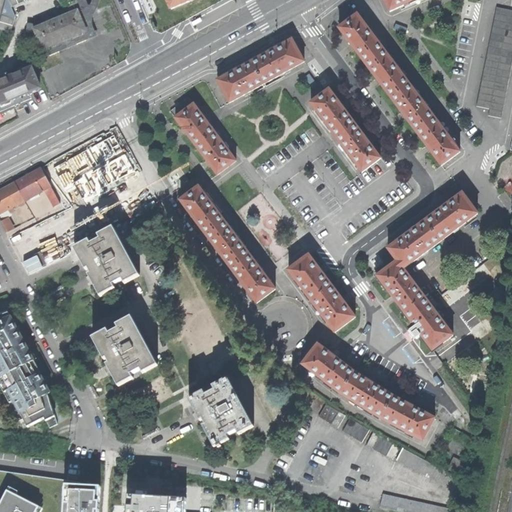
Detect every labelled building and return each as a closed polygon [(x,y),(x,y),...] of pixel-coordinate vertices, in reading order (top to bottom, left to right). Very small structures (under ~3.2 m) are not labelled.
[(6,0),(0,23),(0,29),(11,33),(16,18),(12,8),(29,0),(6,0)] [(68,0),(74,13),(77,13),(76,12),(81,6),(81,0),(68,0)] [(166,0),(171,10),(193,0),(166,0)] [(384,0),(391,12),(417,0),(384,0)] [(37,26),(29,26),(27,40),(33,40),(36,48),(37,47),(41,56),(50,52),(51,54),(57,52),(57,49),(66,45),(76,41),(77,43),(84,40),(83,38),(92,34),(85,18),(90,12),(81,6),(76,12),(77,13),(74,13),(36,30),(37,26)] [(474,112),(500,118),(511,57),(511,10),(495,7),(474,112)] [(204,20),(202,16),(195,20),(193,21),(195,23),(195,25),(204,20)] [(430,150),(442,166),(461,153),(358,16),(339,29),(353,48),(379,82),(404,116),(430,150)] [(217,82),(229,103),(303,63),(292,41),(275,50),(236,71),(217,82)] [(23,73),(0,82),(0,112),(16,106),(32,100),(29,93),(40,88),(32,69),(31,70),(26,58),(18,61),(23,73)] [(329,91),(311,104),(362,173),(380,160),(366,140),(342,109),(329,91)] [(217,176),(235,162),(188,98),(169,112),(181,128),(180,129),(182,131),(184,135),(185,134),(205,160),(205,162),(207,165),(209,168),(210,168),(217,176)] [(15,183),(25,201),(45,189),(55,207),(56,206),(57,209),(60,207),(59,204),(61,204),(51,186),(42,169),(27,176),(15,183)] [(3,213),(25,201),(15,183),(1,191),(0,191),(0,219),(7,233),(12,230),(3,213)] [(256,304),(275,290),(197,188),(179,202),(193,219),(218,253),(243,286),(256,304)] [(478,214),(463,194),(439,211),(410,233),(388,249),(397,261),(403,269),(423,255),(424,255),(429,251),(452,233),(454,233),(459,229),(459,228),(478,214)] [(90,240),(76,248),(87,270),(90,268),(91,271),(93,273),(90,275),(102,296),(117,288),(115,285),(124,280),(126,283),(141,275),(115,227),(100,235),(102,239),(93,244),(90,240)] [(334,333),(354,317),(346,305),(345,304),(343,301),(342,298),(340,298),(322,275),(322,273),(320,271),(319,268),(317,268),(308,256),(287,271),(334,333)] [(453,336),(403,269),(397,261),(377,276),(394,299),(417,330),(433,351),(453,336)] [(13,320),(9,311),(0,314),(0,374),(2,379),(4,378),(10,390),(9,391),(28,427),(45,419),(50,429),(58,425),(47,389),(45,382),(40,374),(37,375),(31,363),(34,362),(30,354),(31,353),(24,340),(17,328),(16,329),(12,321),(13,320)] [(109,330),(94,338),(105,359),(108,358),(109,360),(111,363),(108,364),(120,386),(135,378),(133,374),(142,369),(144,373),(159,365),(133,317),(118,325),(120,328),(111,333),(109,330)] [(382,420),(422,440),(434,418),(413,408),(413,407),(410,405),(408,404),(406,404),(396,399),(374,385),(374,384),(371,382),(368,381),(367,381),(353,372),(337,359),(336,358),(334,356),(331,354),(330,354),(318,345),(302,365),(341,395),(382,420)] [(238,435),(253,427),(227,379),(213,387),(215,390),(205,395),(203,392),(189,399),(198,416),(216,447),(229,440),(227,436),(236,431),(238,435)] [(337,428),(345,415),(325,404),(317,417),(337,428)] [(361,442),(368,429),(350,418),(342,431),(361,442)] [(393,459),(399,446),(373,432),(366,445),(393,459)] [(395,459),(460,494),(467,482),(402,447),(395,459)] [(448,470),(459,475),(464,463),(453,458),(448,470)] [(99,511),(100,487),(65,486),(64,511),(99,511)] [(8,492),(0,507),(0,511),(40,511),(42,509),(8,492)] [(186,511),(187,496),(138,494),(137,505),(131,505),(130,511),(186,511)] [(379,508),(396,511),(452,511),(453,511),(382,495),(379,508)]
